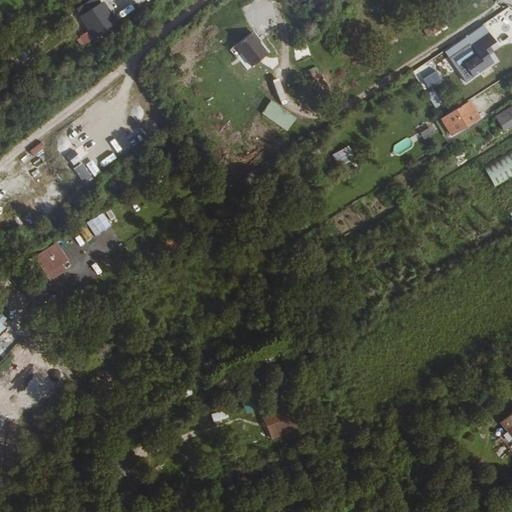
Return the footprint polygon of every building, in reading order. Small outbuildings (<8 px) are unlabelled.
[(109,27),(113,25),(100,7),(90,13),(91,15),(83,20),(94,37),(109,27)] [(443,24),(438,17),(421,28),(425,33),(430,30),(431,31),(443,24)] [(237,58),(243,54),(253,67),(270,53),(253,31),(230,49),(237,58)] [(492,43),(485,34),(469,46),(475,55),(463,64),(472,76),(490,62),(481,51),(492,43)] [(436,66),(422,74),(429,86),(443,78),(436,66)] [(436,109),(443,104),(434,90),(426,95),(436,109)] [(481,117),(471,101),(444,118),(454,135),(481,117)] [(145,120),(135,105),(127,111),(137,126),(145,120)] [(511,106),(495,117),(502,128),(511,121),(511,106)] [(511,125),(511,121),(502,128),(504,130),(511,125)] [(436,132),(430,122),(418,128),(425,139),(436,132)] [(116,153),(122,150),(114,135),(108,138),(116,153)] [(74,165),(88,153),(81,145),(67,156),(74,165)] [(349,146),(332,153),(337,166),(354,159),(349,146)] [(511,153),(486,166),(493,181),(511,171),(511,153)] [(87,183),(101,171),(94,163),(80,175),(87,183)] [(0,222),(3,227),(11,223),(4,212),(0,214),(0,222)] [(95,236),(112,225),(103,212),(86,223),(95,236)] [(54,245),(34,258),(47,278),(67,265),(54,245)] [(25,383),(37,375),(27,360),(18,366),(24,374),(21,377),(25,383)] [(179,392),(182,399),(203,389),(200,382),(179,392)] [(243,395),(245,412),(259,410),(257,394),(243,395)] [(273,439),(300,428),(290,402),(262,413),(273,439)] [(511,410),(498,421),(511,440),(511,410)] [(211,414),(213,421),(226,418),(225,411),(211,414)]
